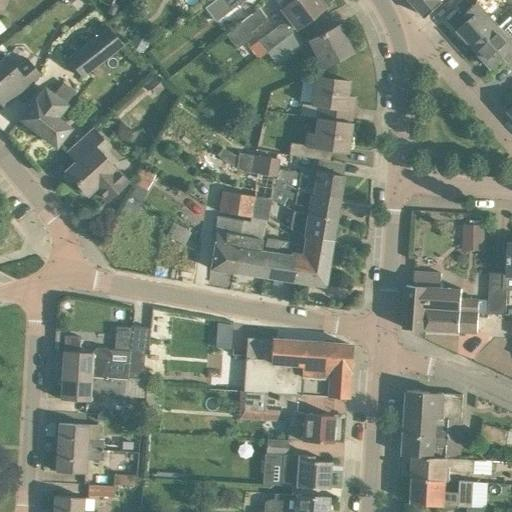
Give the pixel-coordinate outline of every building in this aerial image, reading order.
[(222,0),(240,23),(250,15),(242,3),(246,0),(222,0)] [(293,32),(325,8),(318,0),(291,0),(281,8),(288,18),(264,37),(249,49),(258,60),(267,52),(272,48),(293,32)] [(409,0),(426,18),(443,3),(440,0),(409,0)] [(500,0),(497,3),(494,0),(481,0),(478,3),(477,3),(465,14),(470,19),(457,31),(475,50),(511,15),(511,3),(509,0),(500,0)] [(266,20),(258,9),(251,15),(250,15),(240,23),(225,35),(236,49),(253,37),(250,33),(266,20)] [(511,15),(475,50),(492,69),(505,57),(509,62),(511,60),(511,15)] [(352,53),(338,26),(307,41),(321,68),(352,53)] [(80,78),(122,44),(108,28),(66,61),(80,78)] [(149,39),(135,32),(128,47),(142,54),(149,39)] [(302,43),(293,32),(272,48),(267,52),(276,63),(302,43)] [(14,69),(3,57),(0,59),(0,95),(10,87),(17,96),(35,80),(38,74),(25,59),(14,69)] [(146,84),(155,95),(163,88),(154,77),(146,84)] [(347,96),(349,82),(314,77),(310,107),(317,108),(316,118),(351,122),(355,98),(347,96)] [(52,118),(73,93),(61,84),(51,97),(43,90),(20,119),(55,147),(67,131),(52,118)] [(347,153),(351,122),(316,118),(315,133),(308,132),(307,145),(293,143),(292,156),(329,161),(330,150),(347,153)] [(128,181),(95,147),(103,140),(92,128),(66,152),(76,163),(65,172),(86,195),(95,187),(107,200),(128,181)] [(338,199),(343,176),(299,169),(299,173),(278,169),(279,159),(238,154),(237,157),(221,149),(216,156),(224,162),(243,172),(245,172),(273,176),(299,194),(338,199)] [(145,191),(152,176),(142,171),(135,186),(145,191)] [(307,207),(306,214),(305,217),(335,222),(338,199),(299,194),(273,176),(245,172),(244,181),(251,183),(254,183),(252,196),(270,200),(283,206),(287,199),(294,203),(294,205),(307,207)] [(218,211),(250,217),(251,214),(252,202),(246,201),(247,196),(221,191),(218,211)] [(251,214),(267,218),(270,200),(253,196),(253,198),(247,196),(246,201),(252,202),(251,214)] [(332,242),(335,222),(305,217),(306,214),(293,212),(289,229),(302,236),(308,239),(332,242)] [(232,273),(241,221),(217,216),(210,270),(232,273)] [(266,224),(249,220),(248,222),(246,239),(262,242),(262,240),(266,224)] [(260,251),(262,242),(246,239),(248,222),(241,221),(232,273),(264,278),(268,252),(260,251)] [(184,246),(191,233),(172,224),(166,236),(184,246)] [(462,236),(484,236),(484,225),(462,224),(462,236)] [(324,287),(332,242),(308,239),(302,236),(302,237),(303,238),(302,245),(297,244),(295,257),(288,256),(287,258),(298,260),(295,282),(324,287)] [(269,252),(268,252),(264,278),(295,282),(298,260),(287,258),(288,256),(286,255),(288,244),(270,242),(269,252)] [(511,244),(509,244),(507,274),(490,274),(489,300),(489,314),(507,315),(508,290),(511,290),(511,244)] [(424,330),(425,310),(478,313),(478,314),(489,314),(489,300),(479,300),(462,298),(462,289),(440,288),(441,274),(414,272),(413,286),(407,286),(404,329),(424,330)] [(478,333),(478,314),(478,313),(425,310),(424,330),(459,332),(478,333)] [(232,326),(216,324),(215,349),(230,350),(232,326)] [(140,381),(149,329),(131,327),(127,362),(110,361),(111,354),(107,349),(96,348),(92,354),(62,352),(61,376),(101,379),(125,381),(140,382),(145,382),(145,381),(140,381)] [(76,331),(58,331),(58,344),(75,344),(76,331)] [(210,375),(209,390),(296,396),(298,368),(328,371),(327,397),(347,399),(350,346),(247,338),(245,359),(228,358),(227,376),(210,375)] [(144,400),(145,382),(140,382),(125,381),(101,379),(61,376),(60,400),(86,402),(86,414),(99,415),(100,403),(100,396),(123,397),(123,399),(144,400)] [(146,385),(142,431),(151,432),(154,386),(146,385)] [(462,419),(463,395),(407,391),(405,417),(462,419)] [(295,413),(296,396),(247,393),(246,411),(289,414),(289,413),(295,413)] [(289,413),(289,414),(287,440),(331,443),(331,440),(333,441),(334,429),(332,429),(333,416),(295,413),(289,413)] [(460,439),(462,419),(405,417),(404,436),(460,439)] [(102,451),(103,440),(98,439),(99,426),(58,424),(57,448),(102,451)] [(506,447),(509,431),(483,424),(480,443),(506,447)] [(459,460),(459,459),(460,439),(404,436),(403,456),(414,456),(433,458),(459,460)] [(265,455),(280,456),(286,457),(286,455),(288,442),(266,441),(265,455)] [(101,462),(102,451),(57,448),(55,473),(84,474),(85,461),(101,462)] [(312,457),(286,455),(286,457),(280,456),(279,465),(282,465),(280,486),(328,489),(330,462),(312,461),(312,457)] [(474,473),(475,460),(459,459),(459,460),(433,458),(414,456),(413,479),(445,482),(446,471),(474,473)] [(134,487),(135,477),(127,476),(113,475),(113,485),(134,487)] [(472,508),(473,484),(460,483),(459,494),(445,493),(445,482),(413,479),(411,504),(467,508),(472,508)] [(113,498),(114,488),(88,486),(87,496),(113,498)] [(326,511),(327,498),(274,494),(273,500),(270,500),(264,503),(262,511),(326,511)] [(87,511),(82,511),(83,498),(54,496),(52,511),(87,511)]
